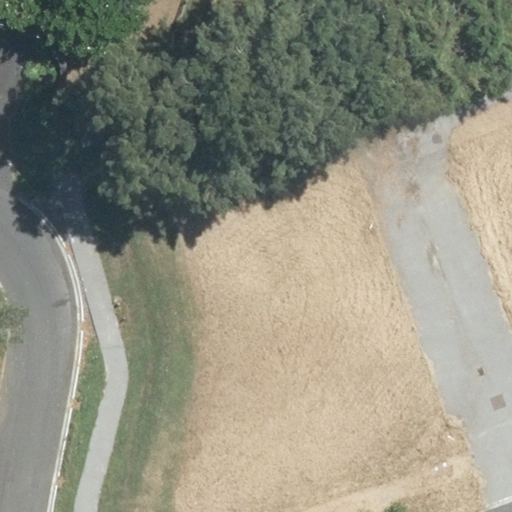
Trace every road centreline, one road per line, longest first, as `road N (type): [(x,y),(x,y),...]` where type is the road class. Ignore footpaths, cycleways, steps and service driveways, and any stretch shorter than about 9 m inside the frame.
road 1 (residential): [(511,455),(388,105),(511,60)]
road 2 (unclassified): [(0,224),(31,271),(17,489)]
